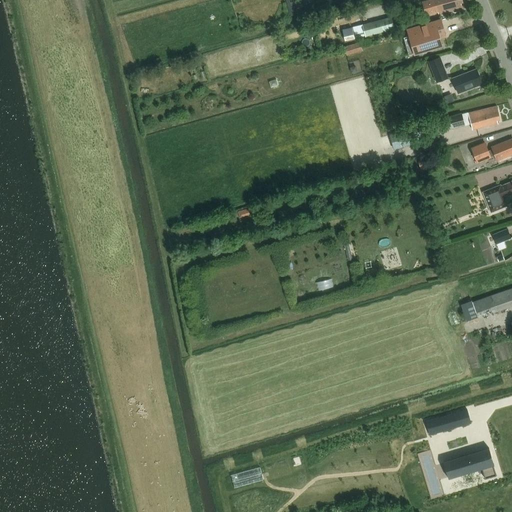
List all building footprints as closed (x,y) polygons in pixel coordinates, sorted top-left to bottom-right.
[(427,0),(422,1),(426,15),(438,12),(438,13),(461,6),(460,3),(463,2),(462,0),(427,0)] [(352,27),(342,30),(345,41),(366,36),(366,37),(395,29),(392,17),(363,24),(363,26),(353,29),(352,27)] [(440,20),(408,30),(415,54),(442,46),(440,38),(446,36),(440,20)] [(360,42),(353,44),(355,53),(363,51),(360,42)] [(292,45),(289,55),(297,57),(300,47),(292,45)] [(441,56),(428,61),(437,82),(449,78),(441,56)] [(481,83),(475,68),(451,78),(457,93),(481,83)] [(497,121),(500,120),(497,106),(462,115),(462,114),(441,119),(441,120),(444,131),(471,124),(473,130),(498,123),(497,121)] [(441,120),(432,122),(435,133),(444,131),(441,120)] [(420,128),(414,130),(417,141),(423,140),(420,128)] [(394,150),(418,144),(417,141),(414,130),(414,129),(390,135),(394,150)] [(492,148),(489,149),(492,155),(495,154),(497,160),(511,154),(511,137),(491,146),(492,148)] [(486,141),(471,148),(477,163),(492,157),(491,156),(489,149),(486,141)] [(511,181),(502,186),(505,195),(506,197),(509,196),(511,194),(511,181)] [(501,184),(482,192),(491,213),(510,205),(506,197),(505,195),(502,186),(501,184)] [(508,228),(493,234),(497,244),(511,238),(508,228)] [(349,244),(345,245),(349,260),(353,259),(349,244)] [(317,281),(319,290),(335,286),(333,278),(317,281)] [(478,318),(511,306),(511,287),(472,301),(478,317),(478,318)] [(472,300),(461,304),(467,321),(478,317),(472,301),(472,300)] [(467,409),(426,420),(430,434),(471,423),(467,409)] [(475,453),(446,461),(451,478),(464,474),(480,470),(482,469),(485,478),(494,475),(492,466),(493,466),(488,449),(487,450),(475,453)]
